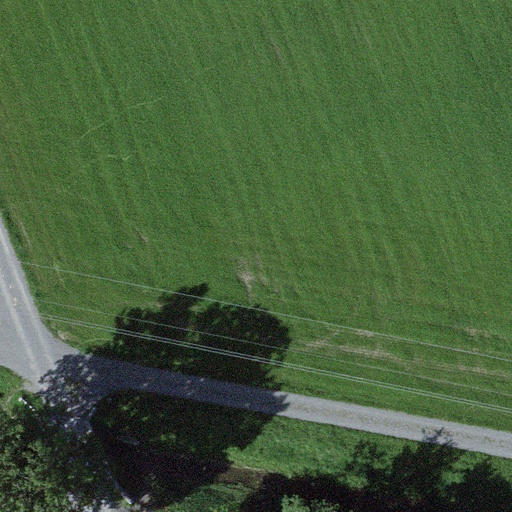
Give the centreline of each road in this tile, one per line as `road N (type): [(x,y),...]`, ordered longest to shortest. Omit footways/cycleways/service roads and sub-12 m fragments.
road 1 (track): [(0,357),(511,453)]
road 2 (track): [(94,511),(0,257)]
